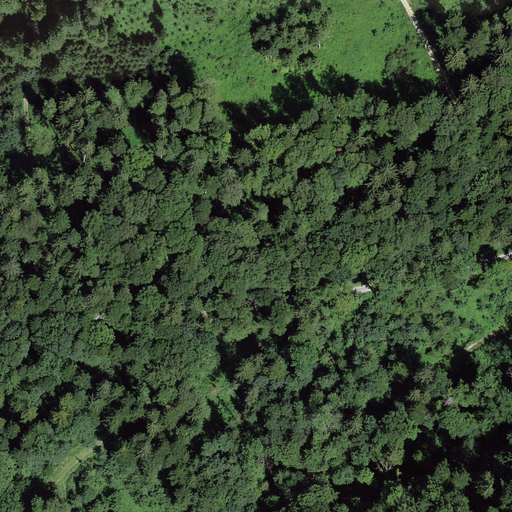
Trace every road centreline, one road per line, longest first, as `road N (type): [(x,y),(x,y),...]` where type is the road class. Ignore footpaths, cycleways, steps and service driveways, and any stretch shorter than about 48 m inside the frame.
road 1 (track): [(0,326),(400,281),(511,254)]
road 2 (track): [(398,0),(462,123),(473,168),(462,206),(402,255),(400,281)]
